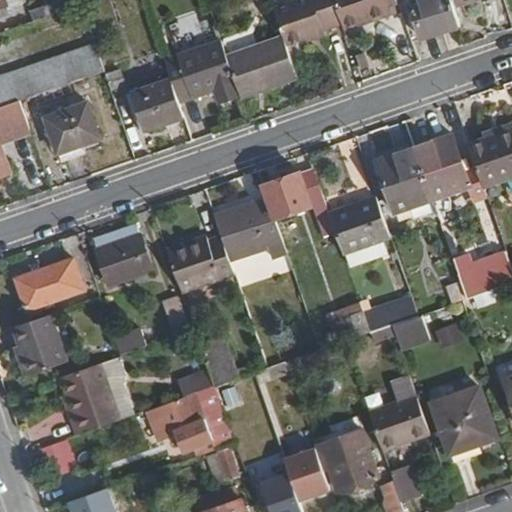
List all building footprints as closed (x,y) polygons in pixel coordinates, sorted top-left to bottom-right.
[(0,0),(0,17),(10,15),(4,0),(0,0)] [(77,0),(62,0),(64,3),(56,5),(58,13),(79,6),(77,0)] [(302,0),(272,11),(281,36),(284,45),(324,32),(323,31),(341,25),(340,24),(331,0),(302,0)] [(331,0),(340,24),(355,19),(357,26),(399,11),(394,0),(331,0)] [(413,15),(408,18),(412,30),(418,29),(421,39),(458,27),(449,0),(418,0),(409,3),(413,15)] [(340,24),(341,25),(343,31),(357,26),(355,19),(340,24)] [(224,56),(239,97),(295,78),(284,45),(281,36),(224,56)] [(162,60),(169,80),(177,103),(212,91),(217,105),(239,97),(224,56),(219,41),(162,60)] [(94,48),(0,79),(0,107),(18,101),(102,73),(94,48)] [(128,94),(141,131),(182,118),(177,103),(169,80),(128,94)] [(0,107),(0,133),(26,125),(18,101),(0,107)] [(44,120),(57,155),(99,141),(87,106),(44,120)] [(511,131),(471,145),(480,170),(486,187),(511,177),(511,131)] [(0,138),(0,179),(24,170),(11,135),(0,138)] [(417,149),(435,200),(472,187),(477,203),(490,199),(486,187),(480,170),(467,174),(454,136),(417,149)] [(378,162),(396,214),(435,200),(417,149),(378,162)] [(268,198),(275,218),(326,200),(315,168),(264,186),(268,198)] [(330,213),(344,254),(392,238),(377,197),(330,213)] [(216,216),(222,235),(227,246),(233,244),(236,251),(267,240),(274,257),(286,253),(275,218),(268,198),(216,216)] [(95,240),(98,249),(141,234),(138,225),(95,240)] [(98,249),(109,282),(152,267),(141,234),(98,249)] [(169,248),(183,291),(236,273),(227,246),(222,235),(211,239),(197,243),(196,239),(169,248)] [(76,257),(86,288),(96,285),(85,253),(76,257)] [(17,276),(28,308),(42,303),(43,309),(56,305),(54,299),(86,288),(76,257),(17,276)] [(511,262),(462,280),(469,298),(511,283),(511,262)] [(90,291),(92,296),(100,294),(98,288),(90,291)] [(364,312),(371,332),(394,324),(419,315),(412,295),(364,312)] [(168,303),(176,330),(190,325),(182,300),(168,303)] [(14,325),(32,374),(69,361),(52,313),(14,325)] [(340,321),(347,340),(371,332),(364,313),(340,321)] [(202,346),(214,381),(215,385),(232,380),(229,373),(236,370),(225,337),(213,341),(204,315),(195,318),(204,345),(202,346)] [(394,324),(402,348),(430,339),(421,315),(419,315),(394,324)] [(455,322),(436,329),(441,345),(461,338),(455,322)] [(116,340),(121,357),(122,356),(148,347),(142,330),(116,340)] [(290,345),(295,358),(320,349),(315,336),(290,345)] [(102,363),(121,418),(142,411),(122,356),(121,357),(102,363)] [(65,376),(78,415),(73,416),(79,432),(121,418),(102,363),(65,376)] [(418,396),(412,377),(393,383),(399,402),(418,396)] [(215,385),(219,395),(224,409),(238,404),(239,403),(232,380),(215,385)] [(434,398),(452,452),(482,442),(480,437),(496,432),(479,382),(434,398)] [(205,389),(208,399),(219,395),(215,385),(205,389)] [(176,431),(185,452),(220,437),(217,428),(212,430),(207,419),(200,402),(208,399),(205,389),(165,403),(176,431)] [(371,411),(384,450),(432,435),(418,396),(371,411)] [(362,424),(311,443),(332,501),(356,492),(383,482),(362,424)] [(67,438),(28,452),(34,469),(49,464),(53,475),(77,467),(67,438)] [(310,449),(279,457),(285,484),(297,507),(325,493),(316,474),(310,449)] [(220,465),(226,480),(241,476),(233,450),(207,458),(211,468),(220,465)] [(295,511),(287,496),(279,462),(251,469),(260,506),(263,511),(295,511)] [(390,469),(397,491),(400,500),(418,494),(408,463),(390,469)] [(188,470),(190,476),(197,474),(195,468),(188,470)] [(114,511),(106,489),(67,503),(70,511),(114,511)] [(195,502),(198,511),(244,511),(240,501),(237,502),(232,489),(195,502)] [(384,502),(387,511),(404,511),(400,500),(397,491),(388,495),(384,502)]
